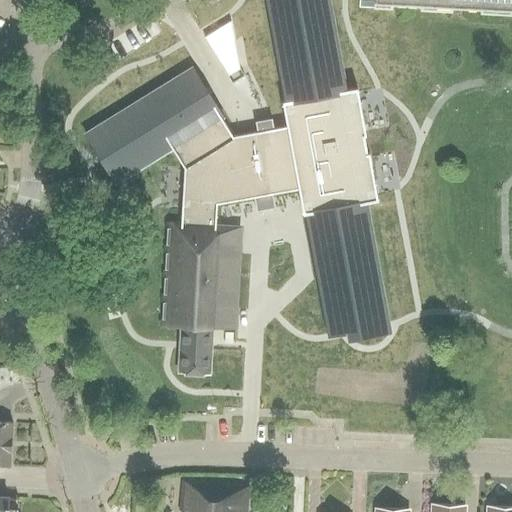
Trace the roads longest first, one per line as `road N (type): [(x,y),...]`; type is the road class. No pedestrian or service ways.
road 1 (residential): [(77,472),(201,452),(511,466)]
road 2 (unclassified): [(77,472),(0,245)]
road 3 (residential): [(0,235),(29,198),(32,29)]
road 4 (residential): [(32,29),(101,37),(160,0)]
